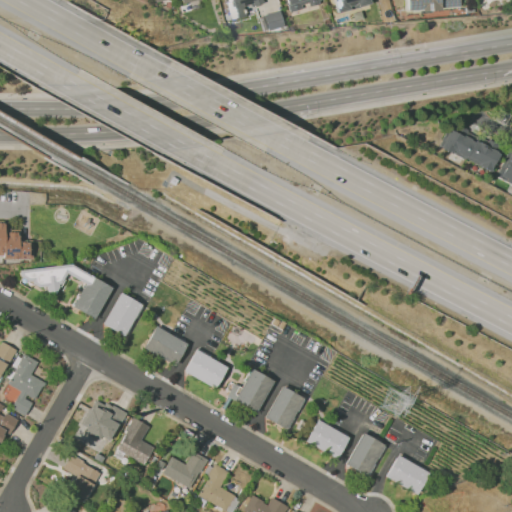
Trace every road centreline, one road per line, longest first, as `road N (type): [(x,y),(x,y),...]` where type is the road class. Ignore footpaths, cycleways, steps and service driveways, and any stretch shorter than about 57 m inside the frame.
road 1 (track): [(97,189),(511,428)]
road 2 (residential): [(369,511),(0,302)]
road 3 (motorway): [(185,148),(511,323)]
road 4 (motorway): [(511,264),(269,133)]
road 5 (secondary): [(277,85),(32,109)]
road 6 (secondary): [(511,42),(277,85)]
road 7 (secondary): [(79,135),(283,110)]
road 8 (residential): [(89,355),(11,511)]
road 9 (motorway): [(166,78),(24,0)]
road 10 (motorway): [(69,84),(185,148)]
road 11 (secondary): [(283,110),(410,86)]
